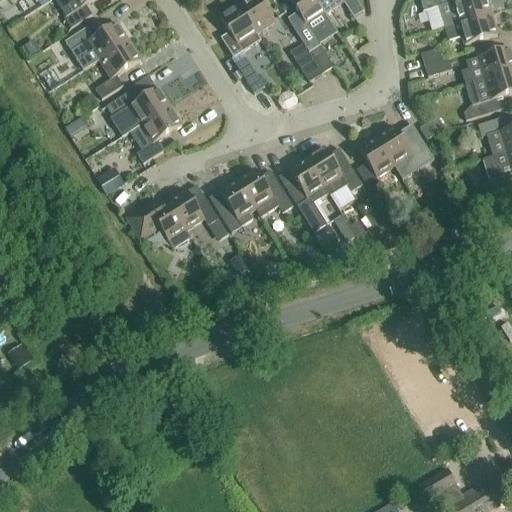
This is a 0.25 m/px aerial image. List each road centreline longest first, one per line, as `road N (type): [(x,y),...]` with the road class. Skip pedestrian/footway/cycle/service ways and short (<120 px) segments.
road 1 (unclassified): [(0,468),(154,363),(511,246)]
road 2 (residential): [(385,0),(384,82),(376,100),(248,130)]
road 3 (track): [(511,454),(405,279)]
road 4 (residential): [(248,130),(162,0)]
road 5 (track): [(428,324),(390,340),(448,425)]
